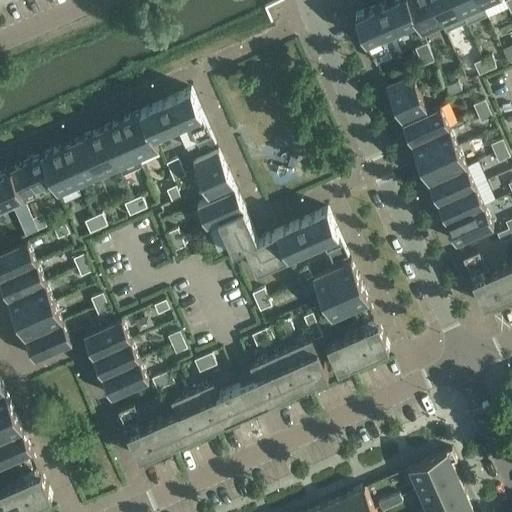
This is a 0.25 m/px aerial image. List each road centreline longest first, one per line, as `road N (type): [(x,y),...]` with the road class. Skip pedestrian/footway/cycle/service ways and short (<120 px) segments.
road 1 (unclassified): [(463,365),(305,0)]
road 2 (residential): [(130,511),(463,365)]
road 3 (unclassified): [(511,479),(463,365)]
